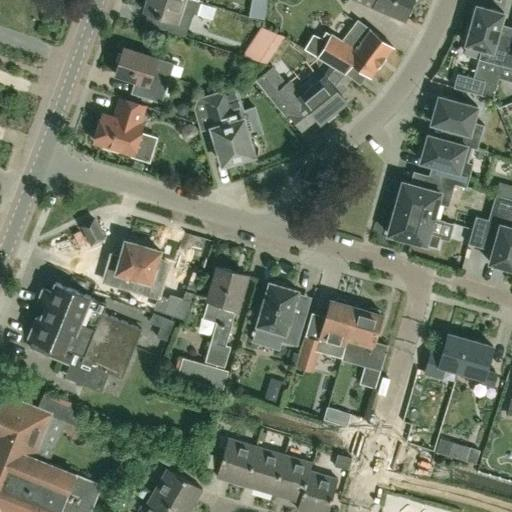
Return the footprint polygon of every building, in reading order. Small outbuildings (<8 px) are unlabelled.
[(197,1),(197,0),(195,0),(146,0),(144,11),(167,18),(163,31),(185,38),(194,13),(197,14),(200,2),(197,1)] [(361,0),(374,5),(374,6),(405,18),(412,0),(361,0)] [(499,76),(501,65),(509,38),(498,34),(504,12),(477,5),(466,43),(481,48),(473,77),(485,81),(481,95),(492,98),(499,76)] [(369,48),(383,59),(393,46),(357,20),(342,41),(355,49),(363,39),(371,45),(369,48)] [(260,41),(264,44),(253,59),(266,64),(285,36),(267,30),(260,41)] [(370,76),(383,59),(369,48),(371,45),(363,39),(355,49),(342,41),(332,35),(318,57),(332,65),(345,73),(352,62),(370,76)] [(511,38),(509,38),(501,65),(511,67),(511,38)] [(162,103),(170,77),(153,72),(157,58),(124,48),(115,74),(135,81),(131,94),(162,103)] [(335,88),(345,73),(332,65),(325,76),(324,75),(300,96),(321,122),(324,119),(329,121),(335,115),(334,111),(346,101),(335,88)] [(285,117),(289,114),(291,116),(301,107),(292,96),(297,91),(290,82),(287,85),(272,66),(255,80),(285,117)] [(458,73),(454,87),(481,95),(485,81),(473,77),(458,73)] [(211,122),(223,163),(257,154),(258,146),(253,141),(251,142),(249,136),(243,137),(233,102),(228,103),(224,90),(193,99),(200,125),(211,122)] [(450,140),(477,148),(484,125),(473,121),(478,106),(439,95),(431,122),(453,128),(450,140)] [(138,131),(141,132),(142,127),(138,126),(144,106),(121,99),(115,119),(103,115),(94,141),(105,144),(104,148),(118,152),(119,149),(132,152),(138,131)] [(450,140),(428,134),(427,138),(423,137),(418,155),(422,156),(421,161),(442,167),(439,178),(466,186),(473,163),(467,161),(471,147),(477,149),(477,148),(450,140)] [(439,178),(428,175),(424,187),(403,181),(395,207),(434,218),(438,203),(449,206),(455,184),(466,187),(466,186),(439,178)] [(511,198),(495,194),(488,219),(489,219),(484,237),(485,237),(496,240),(490,262),(511,268),(511,198)] [(430,233),(434,218),(395,207),(388,233),(437,247),(440,236),(430,233)] [(489,219),(488,219),(476,216),(468,243),(482,247),(485,237),(484,237),(489,219)] [(92,244),(104,238),(94,219),(82,226),(92,244)] [(115,280),(134,285),(145,246),(127,241),(115,280)] [(145,246),(134,285),(160,293),(168,265),(157,262),(161,251),(145,246)] [(237,307),(247,275),(218,266),(208,298),(209,298),(204,315),(222,321),(216,342),(211,340),(205,361),(224,366),(231,346),(226,345),(237,307)] [(90,297),(55,282),(51,292),(42,288),(36,301),(45,305),(40,318),(36,316),(28,337),(33,339),(29,347),(68,363),(73,353),(82,357),(80,361),(121,378),(141,329),(102,313),(106,304),(90,298),(90,297)] [(285,335),(283,340),(283,343),(297,347),(306,315),(293,312),(295,306),(294,306),(298,291),(288,288),(286,284),(277,282),(274,284),(270,283),(264,303),(260,305),(258,313),(260,317),(257,327),(285,335)] [(168,297),(163,312),(186,319),(191,304),(168,297)] [(342,358),(346,343),(356,307),(346,305),(345,300),(337,298),(333,301),(331,300),(323,328),(324,328),(321,336),(328,337),(324,352),(342,358)] [(368,311),(356,307),(346,343),(372,350),(374,342),(375,343),(383,315),(380,314),(381,311),(369,307),(368,311)] [(461,371),(471,340),(448,333),(442,352),(432,349),(425,372),(441,377),(445,366),(461,371)] [(323,341),(306,336),(297,367),(313,372),(323,341)] [(471,340),(461,371),(482,377),(481,383),(493,386),(497,374),(486,371),(493,347),(471,340)] [(222,389),(228,370),(183,357),(177,377),(222,389)] [(376,389),(382,369),(365,364),(359,383),(376,389)] [(89,371),(83,385),(101,392),(107,378),(89,371)] [(0,443),(33,457),(33,456),(51,414),(75,424),(80,411),(42,396),(37,408),(6,396),(0,410),(0,443)] [(347,425),(350,414),(327,407),(324,418),(347,425)] [(436,450),(465,460),(475,464),(480,450),(470,446),(440,437),(436,450)] [(245,484),(257,446),(228,438),(217,476),(245,484)] [(91,511),(103,485),(33,456),(33,457),(0,443),(0,511),(91,511)] [(274,493),(285,455),(257,446),(245,484),(274,493)] [(175,456),(163,449),(158,458),(170,465),(175,456)] [(301,501),(310,471),(312,463),(285,455),(274,493),(300,501),(301,501)] [(153,494),(184,511),(188,511),(202,488),(167,468),(153,494)] [(301,501),(300,501),(298,509),(308,511),(328,511),(338,479),(310,471),(301,501)] [(456,511),(458,506),(392,489),(386,511),(456,511)] [(184,511),(153,494),(142,511),(184,511)]
